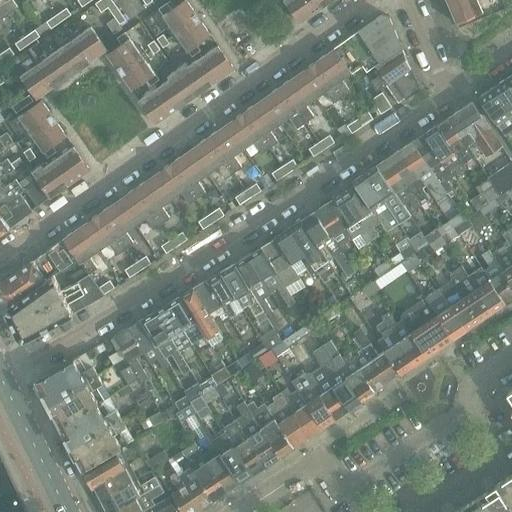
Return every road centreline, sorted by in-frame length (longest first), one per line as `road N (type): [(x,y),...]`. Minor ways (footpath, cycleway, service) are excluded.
road 1 (residential): [(0,378),(158,285),(446,92)]
road 2 (residential): [(0,256),(370,0)]
road 3 (residential): [(292,475),(320,457),(341,489),(467,410),(471,386),(511,361)]
road 4 (secondary): [(66,511),(0,385)]
